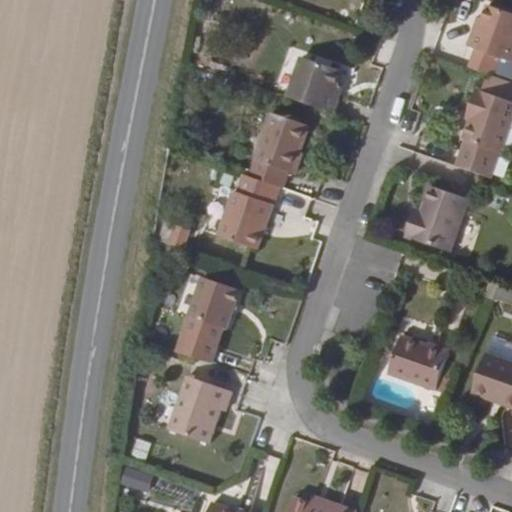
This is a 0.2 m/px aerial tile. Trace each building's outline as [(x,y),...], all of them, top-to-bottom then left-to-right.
[(511,14),(499,10),(494,25),(490,36),(485,34),(479,53),(484,55),(478,73),(504,82),(509,64),(511,65),(511,14)] [(494,25),(488,23),(485,34),(490,36),(494,25)] [(349,77),(312,63),(298,101),(339,116),(344,102),(340,101),(349,77)] [(482,121),(471,173),(504,185),(511,157),(511,102),(486,94),(482,112),(484,112),(482,121)] [(280,118),(258,177),(287,188),(289,189),(295,174),(300,176),(316,131),(280,118)] [(287,188),(258,177),(253,175),(247,193),(243,193),(227,237),(260,249),(266,234),(271,236),(287,188)] [(475,203),(436,189),(429,212),(426,221),(420,220),(414,237),(459,253),(475,203)] [(160,226),(158,247),(183,248),(185,228),(160,226)] [(249,292),(214,279),(198,321),(234,335),(249,292)] [(459,353),(414,337),(402,374),(447,390),(459,353)] [(511,361),(497,356),(484,393),(511,401),(511,361)] [(240,396),(197,380),(177,433),(216,448),(228,414),(233,416),(240,396)] [(257,441),(266,442),(268,390),(247,389),(247,408),(258,408),(257,441)] [(134,440),(131,459),(146,461),(149,442),(134,440)] [(120,488),(146,491),(148,474),(122,471),(120,488)]
